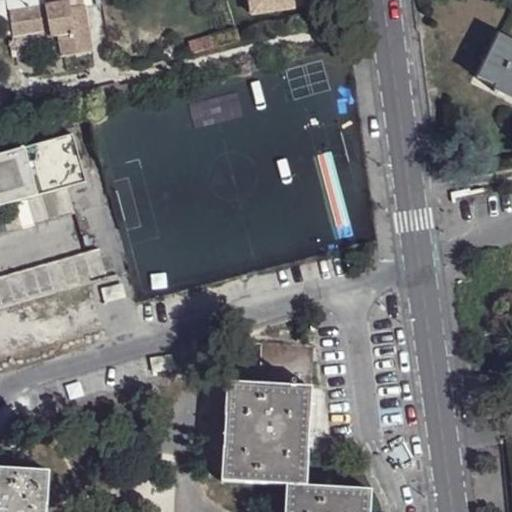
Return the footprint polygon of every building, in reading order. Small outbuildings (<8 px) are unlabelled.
[(67,0),(64,0),(8,11),(11,34),(56,27),(59,53),(89,49),(83,4),(68,6),(67,0)] [(511,42),(501,37),(481,78),(499,88),(498,91),(511,98),(511,42)] [(0,148),(0,200),(64,183),(61,174),(69,160),(77,158),(69,129),(0,148)] [(61,174),(64,183),(83,177),(77,158),(69,160),(61,174)] [(0,200),(0,228),(71,208),(64,183),(0,200)] [(95,243),(0,270),(0,297),(102,269),(95,243)] [(511,270),(500,273),(511,323),(511,270)] [(287,484),(306,485),(311,387),(227,381),(222,480),(287,484)] [(0,511),(45,511),(49,471),(0,467),(0,511)] [(369,511),(371,490),(306,485),(287,484),(285,511),(369,511)]
